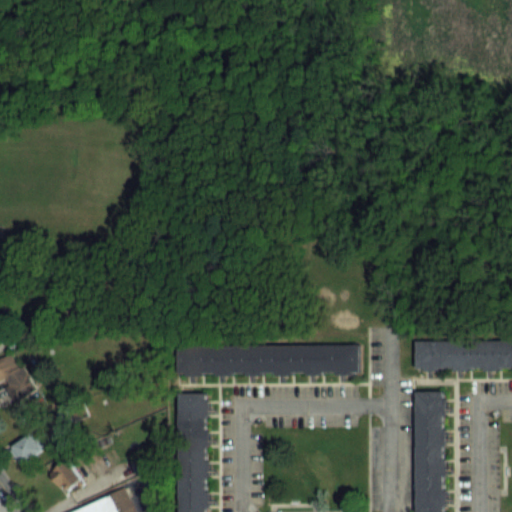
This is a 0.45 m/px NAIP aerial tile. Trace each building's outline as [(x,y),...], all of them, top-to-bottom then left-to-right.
[(415,340),(511,339),(511,366),(415,367),(415,340)] [(178,345),(360,344),(360,371),(178,372),(178,345)] [(0,383),(5,382),(14,402),(36,392),(18,353),(0,361),(0,362),(0,363),(0,362),(0,383)] [(415,511),(415,391),(442,391),(443,511),(415,511)] [(178,511),(178,392),(205,392),(205,511),(178,511)] [(19,467),(53,450),(43,431),(10,448),(19,467)] [(51,472),(63,494),(83,482),(71,461),(51,472)] [(70,511),(123,488),(134,511),(70,511)]
